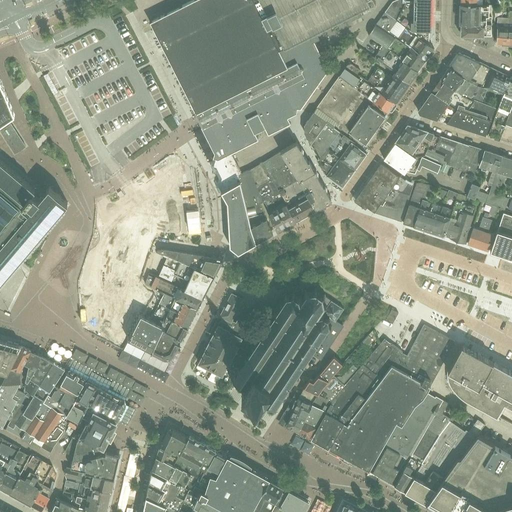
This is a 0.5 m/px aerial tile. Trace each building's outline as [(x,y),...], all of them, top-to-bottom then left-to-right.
[(268,135),(291,124),(285,113),(289,111),(294,109),(301,109),(329,70),(324,60),(319,50),(314,42),(311,34),(317,31),(348,15),(376,2),(375,0),(190,0),(150,21),(196,113),(197,114),(196,117),(198,121),(200,124),(203,126),(217,153),(215,159),(218,160),(232,153),(259,140),(255,133),(265,128),(268,135)] [(429,43),(429,0),(394,0),(393,1),(385,12),(398,21),(404,26),(429,43)] [(488,4),(461,3),(461,7),(462,7),(461,18),(461,20),(461,22),(461,23),(492,23),(492,17),(488,17),(488,8),(492,8),(492,4),(488,4)] [(391,31),(398,21),(385,12),(378,22),(391,31)] [(510,17),(504,17),(499,16),(498,26),(497,43),(508,44),(510,17)] [(461,23),(461,35),(492,36),(492,23),(461,23)] [(396,38),(380,26),(376,24),(369,34),(383,45),(418,70),(426,57),(408,44),(397,37),(396,38)] [(434,47),(429,43),(404,26),(397,37),(408,44),(426,57),(434,47)] [(409,82),(418,70),(383,45),(374,57),(396,72),(409,82)] [(459,52),(449,66),(469,80),(475,83),(477,84),(484,87),(484,86),(492,68),(481,62),(459,52)] [(346,66),(357,74),(360,70),(349,62),(346,66)] [(395,101),(367,81),(357,74),(346,66),(339,75),(388,111),(395,101)] [(441,78),(441,79),(454,89),(460,93),(462,94),(482,101),(487,89),(483,87),(484,87),(477,84),(475,83),(469,80),(449,66),(449,67),(441,78)] [(409,82),(396,72),(392,77),(385,72),(378,67),(367,81),(395,101),(409,82)] [(484,87),(483,87),(487,89),(503,95),(509,76),(499,71),(493,68),(492,68),(484,86),(484,87)] [(0,122),(15,112),(0,75),(0,122)] [(362,147),(388,111),(339,75),(314,111),(353,140),(362,147)] [(501,100),(498,107),(510,112),(511,104),(511,77),(511,76),(509,76),(503,95),(502,96),(501,98),(501,100)] [(438,83),(432,91),(446,101),(446,100),(457,108),(491,118),(493,119),(494,119),(498,107),(482,101),(462,94),(460,93),(454,89),(441,79),(438,83)] [(431,92),(426,100),(435,107),(442,112),(451,115),(456,109),(457,108),(446,100),(446,101),(432,91),(431,91),(431,92)] [(418,110),(420,114),(437,119),(446,122),(451,115),(442,112),(435,107),(426,100),(425,100),(418,110)] [(492,120),(488,136),(500,139),(505,124),(505,123),(510,112),(498,107),(494,119),(493,119),(493,120),(492,120)] [(451,115),(446,122),(458,126),(475,132),(486,135),(491,118),(457,108),(456,109),(451,115)] [(352,141),(353,140),(314,111),(305,124),(304,132),(320,158),(322,159),(319,163),(322,166),(321,167),(324,168),(323,170),(325,171),(325,172),(327,173),(326,174),(342,186),(356,166),(366,152),(361,148),(352,141)] [(26,146),(11,123),(0,129),(0,130),(15,153),(26,146)] [(406,127),(396,141),(412,152),(417,156),(423,155),(426,155),(434,158),(438,149),(435,148),(442,135),(437,134),(434,133),(427,131),(427,130),(411,125),(406,127)] [(438,149),(434,158),(441,161),(451,166),(459,169),(460,169),(469,145),(442,135),(435,148),(438,149)] [(329,196),(329,195),(310,161),(308,161),(298,142),(296,142),(294,143),(281,151),(316,209),(328,202),(328,201),(328,200),(329,197),(329,196)] [(395,142),(384,158),(403,172),(405,172),(415,174),(417,168),(419,169),(421,166),(436,172),(441,161),(434,158),(426,155),(423,155),(421,160),(418,159),(416,164),(412,162),(416,157),(395,142)] [(469,145),(460,169),(473,175),(479,159),(483,149),(469,145)] [(488,169),(494,153),(485,150),(480,166),(483,167),(482,169),(487,170),(488,169)] [(301,217),(316,209),(281,151),(263,162),(296,220),(301,217)] [(242,173),(240,168),(233,154),(232,153),(218,160),(215,159),(214,165),(215,167),(217,168),(222,178),(219,186),(221,191),(240,180),(239,174),(242,173)] [(492,185),(502,155),(494,153),(488,169),(493,170),(492,173),(491,173),(488,184),(492,185)] [(511,176),(511,173),(511,158),(502,155),(492,185),(489,194),(486,203),(492,205),(497,207),(504,209),(508,198),(498,194),(502,182),(504,182),(507,174),(511,176)] [(0,282),(16,264),(17,262),(21,258),(34,243),(43,232),(51,222),(52,221),(66,204),(68,202),(65,200),(61,196),(56,192),(52,189),(49,186),(47,188),(46,190),(45,191),(39,198),(32,193),(35,189),(0,159),(0,282)] [(277,231),(296,220),(263,162),(251,169),(261,202),(263,201),(268,210),(266,211),(277,231)] [(412,185),(400,176),(381,162),(373,174),(392,187),(402,194),(409,195),(412,185)] [(446,172),(449,165),(443,163),(440,170),(446,172)] [(259,203),(261,202),(251,169),(242,173),(239,174),(240,180),(251,225),(257,242),(273,233),(259,203)] [(402,194),(392,187),(373,174),(365,185),(384,198),(399,204),(402,194)] [(239,252),(257,242),(251,225),(240,180),(221,191),(227,201),(230,245),(231,246),(238,252),(239,252)] [(424,193),(427,184),(417,181),(403,221),(414,225),(422,199),(424,193)] [(476,198),(479,190),(480,186),(471,183),(466,195),(476,198)] [(427,184),(424,193),(430,195),(433,186),(427,184)] [(399,204),(384,198),(365,185),(354,200),(366,208),(367,206),(375,211),(375,212),(401,221),(406,206),(399,204)] [(446,196),(448,192),(442,189),(439,196),(442,197),(445,199),(446,196)] [(486,203),(489,194),(479,190),(476,198),(475,199),(486,203)] [(467,196),(459,193),(459,194),(457,200),(462,202),(463,199),(464,200),(465,200),(466,197),(467,196)] [(424,228),(432,202),(428,201),(422,199),(414,225),(424,228)] [(454,238),(466,242),(472,226),(468,225),(474,207),(466,204),(456,201),(453,209),(444,235),(454,238)] [(434,232),(443,205),(432,202),(424,228),(434,232)] [(444,235),(453,209),(443,205),(434,232),(444,235)] [(487,218),(489,213),(485,212),(484,217),(483,216),(478,229),(473,227),(468,243),(478,246),(487,218)] [(490,251),(511,258),(511,214),(504,212),(498,230),(497,230),(490,251)] [(141,314),(145,307),(150,295),(140,290),(140,288),(137,286),(151,242),(153,237),(142,215),(137,218),(110,232),(111,309),(104,325),(128,339),(141,314)] [(487,218),(478,246),(488,250),(494,234),(488,232),(492,220),(487,218)] [(159,249),(158,250),(165,253),(214,275),(224,258),(163,248),(162,248),(160,248),(159,249)] [(167,257),(159,275),(172,280),(175,273),(189,279),(185,288),(203,297),(214,275),(165,253),(164,256),(167,257)] [(149,272),(145,283),(165,292),(178,298),(198,307),(203,297),(185,288),(183,287),(149,272)] [(206,348),(199,362),(199,363),(222,375),(231,358),(238,362),(238,363),(237,363),(236,365),(239,367),(233,376),(230,376),(230,377),(230,378),(230,379),(232,378),(234,378),(238,381),(240,382),(241,382),(243,384),(242,386),(242,388),(243,389),(242,391),(246,394),(250,397),(254,400),(259,403),(263,397),(267,400),(270,402),(274,405),(275,408),(277,408),(276,404),(282,395),(285,397),(286,396),(283,394),(284,393),(286,394),(291,387),(289,386),(289,385),(292,387),(294,385),(291,383),(296,374),(299,376),(301,374),(298,372),(300,368),(301,367),(303,363),(307,365),(308,364),(305,362),(310,353),(311,354),(311,353),(314,355),(314,354),(321,358),(343,325),(341,324),(336,321),(344,308),(343,307),(325,295),(326,295),(325,293),(322,295),(316,291),(317,288),(315,287),(314,291),(308,292),(306,289),(304,290),(306,293),(303,299),(302,298),(303,297),(301,296),(298,298),(294,295),(295,291),(293,291),(292,295),(288,295),(286,292),(284,293),(286,297),(283,301),(280,299),(279,301),(282,303),(281,304),(279,303),(275,310),(276,311),(276,312),(273,310),(272,312),(275,314),(269,322),(266,320),(265,322),(268,324),(262,333),(259,331),(257,333),(261,335),(255,344),(252,342),(250,344),(253,346),(249,352),(240,347),(237,346),(240,341),(249,324),(240,319),(238,319),(231,332),(228,330),(231,326),(221,320),(221,321),(213,334),(211,339),(209,343),(206,348)] [(165,292),(159,304),(169,309),(167,316),(172,319),(188,327),(188,326),(198,307),(178,298),(165,292)] [(243,299),(240,297),(232,293),(220,316),(231,321),(243,299)] [(162,329),(152,351),(157,354),(158,354),(163,357),(164,357),(165,358),(166,358),(168,358),(169,357),(170,357),(171,357),(172,356),(173,355),(173,354),(174,353),(188,327),(172,319),(167,316),(169,309),(159,304),(155,311),(163,315),(160,321),(159,320),(158,322),(159,323),(158,326),(162,329)] [(387,320),(392,323),(398,312),(392,309),(386,320),(387,320)] [(142,314),(129,339),(139,344),(140,345),(146,348),(147,348),(151,351),(152,351),(162,329),(158,326),(159,323),(158,322),(159,320),(160,321),(163,315),(155,311),(151,319),(142,314)] [(427,391),(455,340),(424,324),(407,355),(401,352),(402,351),(393,344),(392,346),(386,342),(384,340),(381,344),(380,343),(380,344),(357,370),(331,400),(331,402),(311,438),(318,441),(369,470),(371,467),(384,445),(397,422),(402,425),(403,423),(415,404),(423,397),(427,391)] [(371,337),(369,335),(363,341),(366,344),(369,344),(371,341),(371,337)] [(0,369),(7,372),(21,345),(0,338),(0,369)] [(511,371),(462,344),(448,370),(447,372),(447,374),(447,376),(447,377),(447,378),(448,380),(448,382),(449,384),(450,386),(451,388),(452,389),(455,393),(456,394),(457,395),(459,397),(462,399),(463,401),(466,402),(468,403),(497,420),(502,412),(505,406),(511,409),(511,371)] [(1,383),(21,382),(21,375),(21,371),(24,363),(32,350),(21,345),(7,372),(1,383)] [(40,384),(54,362),(44,356),(36,352),(29,366),(26,381),(27,382),(25,386),(25,389),(24,389),(25,394),(26,394),(28,391),(35,381),(40,384)] [(323,385),(333,374),(342,364),(335,357),(334,356),(328,363),(327,365),(313,380),(309,379),(299,391),(295,395),(292,402),(289,407),(286,412),(282,421),(297,430),(316,394),(323,385)] [(48,394),(65,368),(64,368),(54,362),(40,384),(35,381),(28,391),(26,394),(26,395),(31,398),(27,406),(21,402),(8,425),(14,429),(16,424),(26,430),(44,399),(48,394)] [(337,375),(335,375),(333,374),(323,385),(316,394),(297,430),(309,436),(325,409),(328,404),(326,403),(330,398),(331,400),(357,370),(352,365),(347,371),(346,370),(341,375),(340,375),(339,375),(337,375)] [(48,394),(26,430),(21,438),(31,444),(32,442),(34,444),(38,438),(53,447),(63,433),(65,426),(63,425),(66,420),(63,418),(65,415),(86,380),(69,370),(67,373),(63,371),(48,394)] [(87,380),(66,416),(75,420),(74,424),(83,428),(87,420),(88,421),(93,411),(116,422),(117,423),(117,422),(117,421),(117,420),(126,404),(125,400),(124,399),(119,397),(114,394),(113,394),(108,391),(109,391),(108,391),(103,389),(103,388),(98,386),(87,380)] [(0,427),(2,428),(7,419),(17,400),(12,397),(17,389),(21,382),(1,383),(0,385),(0,427)] [(378,475),(394,484),(409,459),(415,449),(434,416),(440,406),(443,400),(434,395),(427,391),(423,397),(415,404),(403,423),(402,425),(397,422),(384,445),(371,467),(369,470),(373,472),(378,475)] [(438,436),(448,422),(450,419),(441,414),(448,403),(443,400),(440,406),(434,416),(415,449),(409,459),(394,484),(405,490),(438,436)] [(75,431),(65,452),(73,456),(72,461),(70,467),(85,471),(114,477),(115,476),(114,476),(120,454),(107,451),(106,450),(104,447),(104,446),(105,445),(104,444),(108,438),(110,439),(111,437),(115,430),(112,429),(116,422),(93,411),(88,421),(87,420),(83,428),(80,433),(75,431)] [(421,463),(405,490),(426,502),(443,476),(459,453),(462,455),(485,424),(477,419),(466,434),(448,422),(438,436),(421,463)] [(175,466),(189,435),(173,427),(168,429),(160,446),(156,456),(175,466)] [(511,511),(511,454),(478,434),(469,446),(460,457),(458,457),(426,502),(442,511),(511,511)] [(201,458),(208,445),(207,445),(205,444),(206,444),(200,441),(195,439),(189,435),(189,436),(189,435),(175,466),(193,476),(203,459),(201,458)] [(0,480),(18,448),(19,447),(3,438),(0,442),(0,480)] [(53,447),(44,442),(41,447),(50,452),(53,447)] [(205,471),(216,450),(208,445),(201,458),(203,459),(193,476),(198,478),(202,470),(205,471)] [(0,486),(9,492),(30,454),(18,448),(0,480),(0,486)] [(216,477),(227,456),(216,450),(205,471),(202,470),(198,478),(195,486),(205,491),(210,475),(216,477)] [(20,498),(41,459),(31,454),(30,454),(9,492),(20,498)] [(192,491),(195,486),(198,478),(193,476),(175,466),(156,456),(152,468),(152,469),(184,486),(192,491)] [(229,511),(252,470),(240,463),(227,456),(216,477),(210,475),(205,491),(195,486),(192,491),(199,494),(197,498),(193,506),(205,511),(229,511)] [(30,503),(51,465),(41,459),(20,498),(30,503)] [(56,475),(51,465),(31,503),(42,509),(46,500),(52,489),(56,475)] [(66,466),(64,475),(77,477),(83,479),(82,483),(90,486),(111,490),(114,477),(85,471),(70,467),(66,466)] [(195,496),(197,498),(199,494),(192,491),(184,486),(152,469),(149,481),(169,492),(184,499),(183,501),(190,505),(192,503),(195,496)] [(251,511),(269,479),(252,470),(229,511),(251,511)] [(66,479),(65,485),(82,489),(81,496),(87,497),(109,502),(111,490),(90,486),(82,483),(66,479)] [(269,511),(283,487),(269,479),(251,511),(269,511)] [(169,492),(149,481),(147,493),(148,494),(147,495),(168,506),(178,510),(183,501),(184,499),(169,492)] [(301,511),(308,501),(298,495),(295,493),(289,490),(288,490),(284,487),(283,487),(269,511),(301,511)] [(63,493),(61,499),(81,508),(96,511),(98,511),(106,511),(109,502),(87,497),(81,496),(73,494),(72,498),(63,493)] [(181,511),(178,510),(168,506),(147,495),(146,496),(145,495),(141,511),(181,511)] [(51,511),(95,511),(96,511),(81,508),(61,499),(58,497),(51,511),(52,511),(51,511)] [(364,511),(348,504),(345,502),(344,501),(343,502),(338,511),(364,511)]
